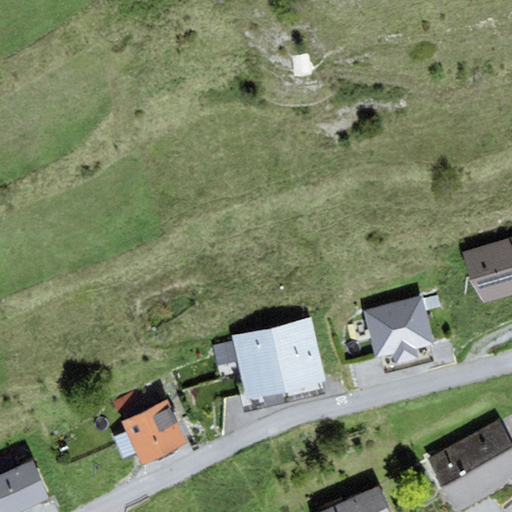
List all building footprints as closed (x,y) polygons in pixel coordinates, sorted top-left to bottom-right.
[(511,258),(478,268),(495,324),(511,318),(511,258)] [(417,278),(359,298),(383,367),(441,347),(417,278)] [(325,380),(309,316),(232,335),(248,399),(325,380)] [(165,391),(123,416),(149,461),(191,436),(165,391)] [(511,443),(495,415),(426,456),(459,511),(511,479),(511,443)] [(35,453),(0,470),(0,511),(23,511),(57,495),(35,453)] [(397,511),(381,479),(311,511),(397,511)]
